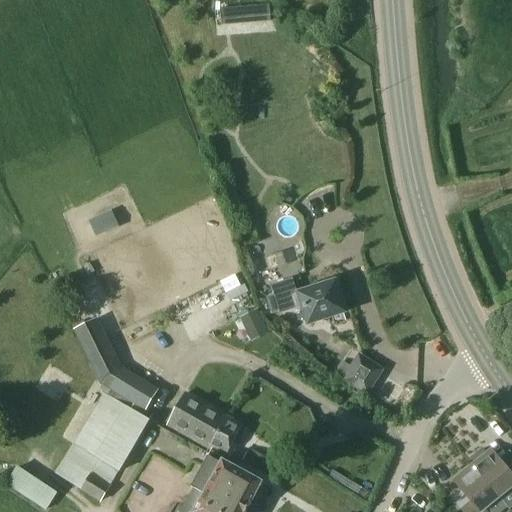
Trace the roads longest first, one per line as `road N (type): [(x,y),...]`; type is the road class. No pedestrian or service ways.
road 1 (secondary): [(480,354),(417,203),(392,0)]
road 2 (unclassified): [(382,511),(423,417),(480,354)]
